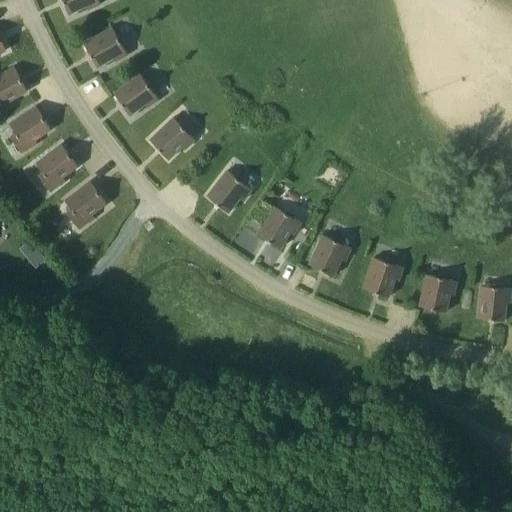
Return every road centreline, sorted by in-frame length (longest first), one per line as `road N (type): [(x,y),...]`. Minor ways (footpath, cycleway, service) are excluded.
road 1 (residential): [(376,339),(243,273),(152,199)]
road 2 (residential): [(152,199),(81,108),(25,0)]
road 3 (residential): [(0,294),(69,293),(96,278),(152,199)]
road 4 (residential): [(376,339),(386,385),(511,449)]
road 5 (residential): [(511,363),(376,339)]
